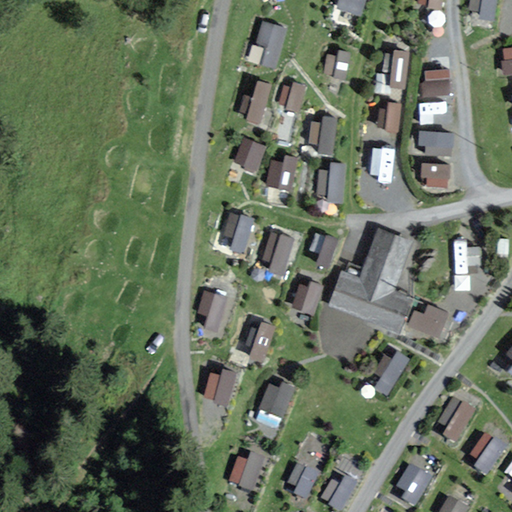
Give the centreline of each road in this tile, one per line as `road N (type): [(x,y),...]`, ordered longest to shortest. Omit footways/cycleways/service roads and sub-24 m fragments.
road 1 (residential): [(200,511),(179,335),(222,0)]
road 2 (residential): [(511,282),(411,420),(357,511)]
